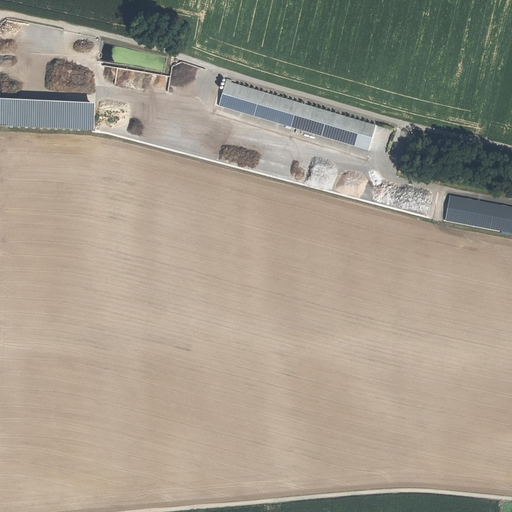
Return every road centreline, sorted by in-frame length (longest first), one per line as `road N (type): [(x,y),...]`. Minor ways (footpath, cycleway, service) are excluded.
road 1 (track): [(0,18),(117,38),(511,150)]
road 2 (track): [(155,511),(397,491),(511,499)]
